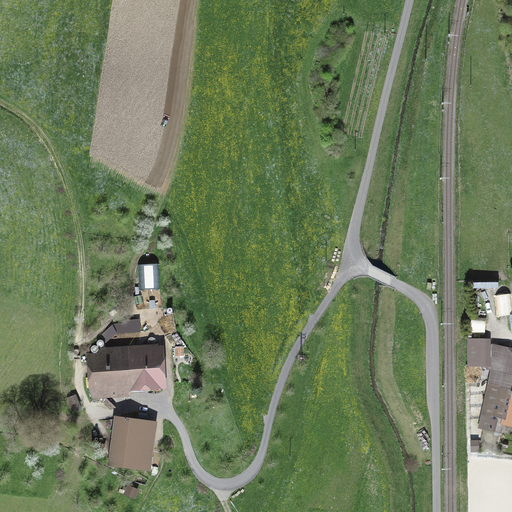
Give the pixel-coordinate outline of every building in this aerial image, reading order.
[(159,264),(138,265),(139,291),(160,290),(159,264)] [(511,315),(511,294),(497,294),(498,315),(511,315)] [(468,343),(468,365),(481,365),(481,343),(468,343)] [(160,384),(158,352),(89,357),(91,388),(160,384)] [(503,419),(511,377),(511,374),(501,372),(504,359),(495,357),(479,427),(500,432),(503,419)] [(511,377),(503,419),(511,420),(511,377)] [(75,395),(67,398),(73,412),(80,409),(75,395)] [(118,419),(112,463),(142,467),(148,423),(118,419)] [(137,490),(128,486),(125,494),(134,497),(137,490)]
